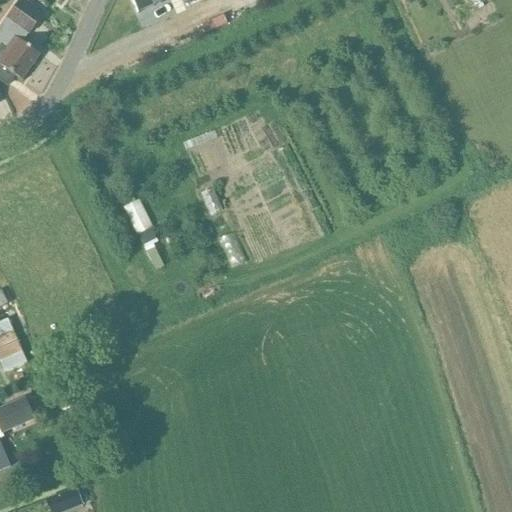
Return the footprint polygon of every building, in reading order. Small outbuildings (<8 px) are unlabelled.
[(130,0),(137,15),(139,14),(138,12),(153,6),(153,7),(161,3),(161,2),(165,0),(130,0)] [(40,56),(23,44),(28,35),(30,37),(43,17),(20,1),(0,29),(0,81),(9,88),(16,78),(21,82),(40,56)] [(125,209),(138,235),(153,228),(140,202),(125,209)] [(24,396),(0,405),(0,431),(2,435),(35,422),(24,396)] [(0,447),(0,472),(9,469),(0,447)] [(81,505),(76,491),(59,498),(65,511),(81,505)]
